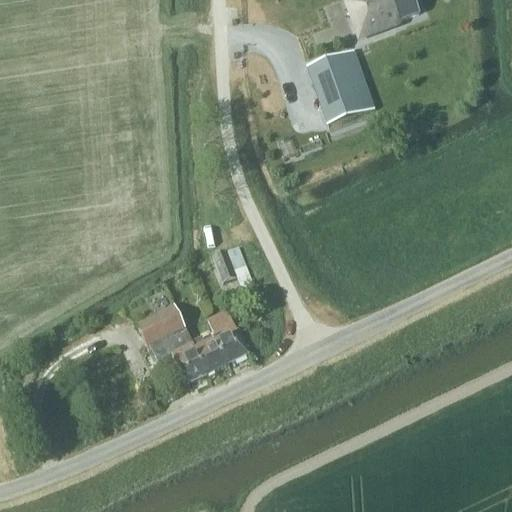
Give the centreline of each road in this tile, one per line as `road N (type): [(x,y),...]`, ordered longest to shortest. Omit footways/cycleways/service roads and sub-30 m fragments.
road 1 (tertiary): [(0,494),(109,451),(511,258)]
road 2 (track): [(316,353),(237,182),(217,0)]
